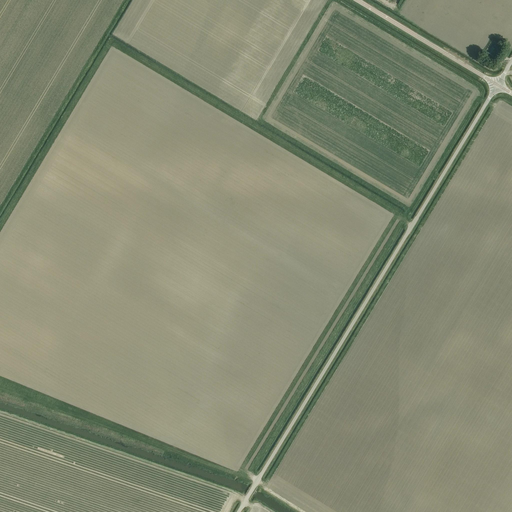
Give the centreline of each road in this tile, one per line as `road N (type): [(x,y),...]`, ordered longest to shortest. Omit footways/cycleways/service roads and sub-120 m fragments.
road 1 (unclassified): [(238,511),(497,84)]
road 2 (unclassified): [(497,84),(357,0)]
